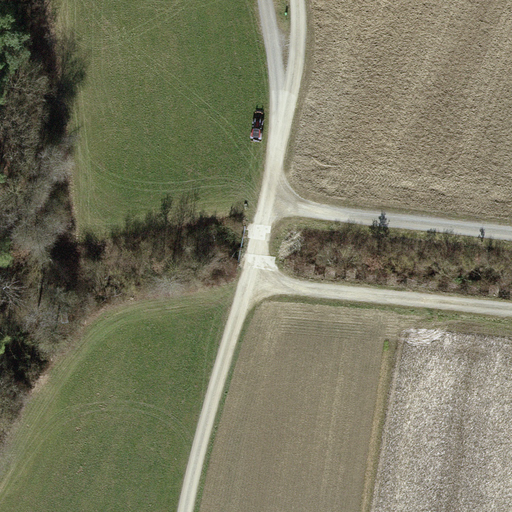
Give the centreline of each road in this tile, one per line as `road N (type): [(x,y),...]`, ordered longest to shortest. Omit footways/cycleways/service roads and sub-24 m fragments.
road 1 (track): [(188,511),(242,305),(259,279),(285,108)]
road 2 (track): [(259,279),(511,310)]
road 3 (track): [(277,199),(313,211),(511,233)]
